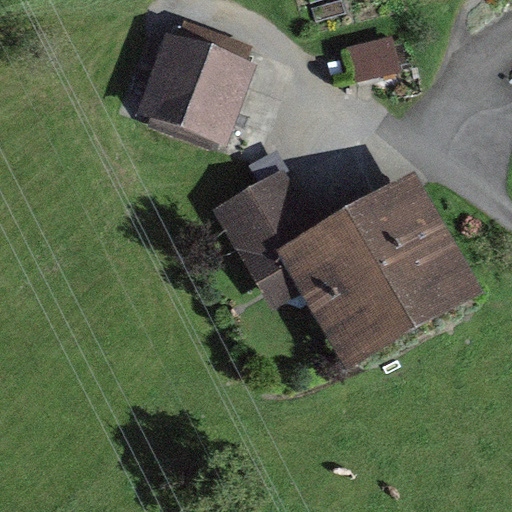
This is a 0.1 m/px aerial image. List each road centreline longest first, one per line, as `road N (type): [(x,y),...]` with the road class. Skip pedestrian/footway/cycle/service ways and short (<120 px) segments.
road 1 (track): [(277,121),(369,129),(431,154),(511,217)]
road 2 (track): [(496,51),(449,110),(431,154)]
